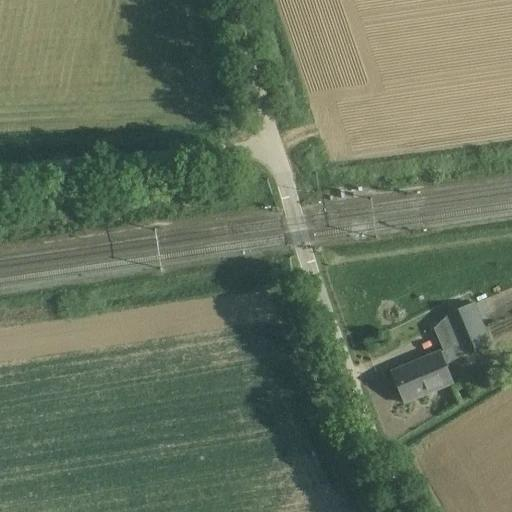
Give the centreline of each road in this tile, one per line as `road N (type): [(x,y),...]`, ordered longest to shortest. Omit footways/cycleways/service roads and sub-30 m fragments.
road 1 (unclassified): [(414,511),(320,302),(278,146)]
road 2 (unclassified): [(278,146),(0,171)]
road 3 (unclassified): [(278,146),(235,0)]
